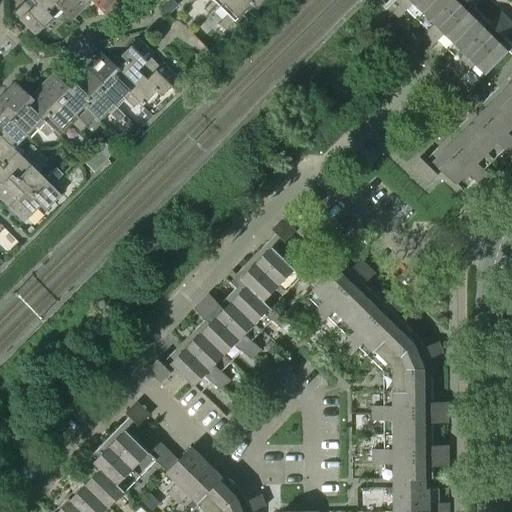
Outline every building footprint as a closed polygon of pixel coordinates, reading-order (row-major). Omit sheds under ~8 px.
[(61,13),(53,5),(58,0),(29,0),(34,4),(29,9),(23,3),(12,14),(20,21),(21,20),(31,30),(30,31),(34,35),(51,18),(55,19),(61,13)] [(85,6),(78,0),(58,0),(53,5),(61,13),(69,21),(74,16),(72,15),(82,5),(84,6),(85,6)] [(119,0),(118,0),(78,0),(85,6),(85,5),(84,4),(88,0),(103,16),(105,14),(103,13),(114,3),(115,4),(119,0)] [(210,0),(213,2),(204,11),(209,17),(218,7),(217,7),(224,0),(210,0)] [(255,10),(264,0),(224,0),(217,7),(218,7),(227,16),(218,26),(224,31),(249,5),(255,10)] [(490,24),(483,16),(474,8),(482,0),(405,0),(393,13),(399,19),(407,11),(428,31),(420,39),(430,49),(438,41),(458,61),(450,69),(460,79),(468,71),(480,82),(511,49),(511,45),(505,38),(511,31),(511,24),(501,13),(490,24)] [(126,90),(153,62),(149,58),(151,55),(150,54),(148,55),(138,45),(140,44),(135,40),(119,57),(124,62),(116,70),(111,76),(126,90)] [(138,102),(126,90),(111,76),(116,70),(100,54),(96,59),(97,60),(87,70),(86,69),(101,85),(96,90),(114,108),(115,108),(124,99),(133,108),(137,103),(138,102)] [(159,97),(176,80),(172,75),(170,77),(160,67),(162,65),(160,64),(157,67),(153,62),(126,90),(138,102),(137,103),(140,106),(154,92),(159,97)] [(114,108),(96,90),(101,85),(86,69),(82,73),(83,75),(73,85),(71,83),(71,84),(86,100),(80,106),(94,118),(99,124),(109,113),(118,122),(124,117),(115,108),(114,108)] [(511,73),(510,76),(511,77),(511,83),(506,90),(501,85),(479,106),(485,111),(475,120),(470,115),(449,137),(454,142),(445,151),(440,146),(428,157),(463,192),(475,181),(483,188),(493,179),(485,171),(505,150),(511,156),(511,73)] [(86,100),(71,84),(70,85),(71,86),(68,90),(52,74),(50,76),(52,77),(42,87),(41,86),(37,89),(53,105),(57,101),(76,118),(77,118),(86,126),(94,118),(80,106),(86,100)] [(40,121),(25,106),(31,100),(30,99),(14,84),(10,88),(11,90),(1,100),(0,98),(0,99),(15,114),(9,120),(25,135),(24,136),(27,139),(37,128),(46,137),(52,132),(41,120),(40,121)] [(76,118),(57,101),(53,105),(37,89),(33,93),(35,95),(30,99),(31,100),(25,106),(40,121),(41,120),(44,116),(61,133),(71,123),(80,132),(86,126),(77,118),(76,118)] [(25,135),(9,120),(15,114),(0,99),(0,139),(11,150),(11,149),(24,136),(25,135)] [(11,150),(0,139),(0,166),(14,152),(11,149),(11,150)] [(112,153),(102,143),(96,149),(106,159),(112,153)] [(106,159),(96,149),(89,156),(99,166),(106,159)] [(29,167),(28,166),(14,152),(0,166),(0,185),(8,177),(14,182),(29,167)] [(47,178),(46,178),(37,169),(46,160),(40,154),(28,166),(29,167),(14,182),(8,177),(0,185),(0,196),(8,205),(7,207),(23,191),(28,197),(47,178)] [(82,163),(93,173),(99,166),(89,156),(82,163)] [(438,175),(420,158),(410,168),(428,186),(438,175)] [(43,211),(61,193),(51,183),(60,174),(55,168),(46,178),(47,178),(28,197),(23,191),(7,207),(11,211),(13,209),(23,219),(21,221),(23,222),(38,207),(43,211)] [(296,232),(283,220),(272,230),(285,243),(296,232)] [(286,323),(272,309),(302,278),(303,277),(288,262),(268,242),(251,260),(256,265),(252,268),(247,263),(236,274),(232,271),(225,278),(230,283),(234,283),(237,280),(241,283),(220,305),(209,295),(195,309),(205,320),(187,339),(192,344),(183,353),(178,348),(166,359),(201,394),(212,383),(220,391),(230,380),(222,373),(242,352),(250,360),(260,350),(252,342),(273,321),(281,329),(286,323)] [(325,278),(298,251),(288,262),(303,277),(302,278),(314,290),(325,278)] [(373,293),(359,280),(363,277),(366,280),(370,280),(375,274),(360,260),(356,265),(356,270),(359,273),(355,276),(341,262),(325,278),(314,290),(307,297),(318,308),(310,316),(320,326),(328,318),(338,328),(373,293)] [(404,324),(390,310),(393,307),(396,310),(401,310),(406,305),(391,290),(386,295),(386,300),(389,303),(386,306),(373,293),(338,328),(348,338),(341,346),(351,356),(358,348),(369,359),(404,324)] [(422,362),(443,354),(438,343),(424,348),(421,340),(404,324),(369,359),(383,372),(383,392),(432,391),(432,368),(432,366),(425,369),(422,362)] [(171,373),(167,369),(158,360),(148,371),(161,383),(171,373)] [(448,423),(447,403),(441,403),(437,406),(437,411),(433,411),(432,391),(383,392),(383,407),(372,407),(372,421),(383,421),(384,436),(433,435),(433,416),(438,416),(438,420),(441,423),(448,423)] [(149,416),(136,403),(126,414),(139,426),(149,416)] [(125,493),(156,461),(156,460),(141,445),(121,426),(105,442),(110,447),(106,451),(101,446),(89,458),(98,466),(125,493)] [(179,461),(152,435),(141,445),(156,460),(156,461),(168,473),(179,461)] [(448,467),(448,446),(441,446),(438,449),(438,454),(433,454),(433,435),(384,436),(384,450),(373,450),(373,464),(384,464),(384,480),(394,480),(394,485),(394,489),(426,489),(426,485),(426,479),(433,479),(433,459),(438,459),(438,464),(441,467),(448,467)] [(173,499),(208,464),(192,448),(179,461),(168,473),(167,474),(177,484),(168,494),(173,499)] [(198,505),(224,479),(208,464),(173,499),(179,505),(189,495),(198,505)] [(125,493),(98,466),(89,475),(93,479),(87,485),(84,481),(83,482),(109,508),(125,493)] [(252,511),(265,507),(260,495),(247,501),(244,494),(226,477),(224,479),(198,505),(192,511),(252,511)] [(105,511),(109,508),(83,482),(74,491),(77,494),(72,500),(68,496),(68,497),(82,511),(105,511)] [(429,511),(430,489),(426,489),(394,489),(393,511),(429,511)] [(82,511),(68,497),(59,506),(62,510),(60,511),(53,511),(82,511)]
